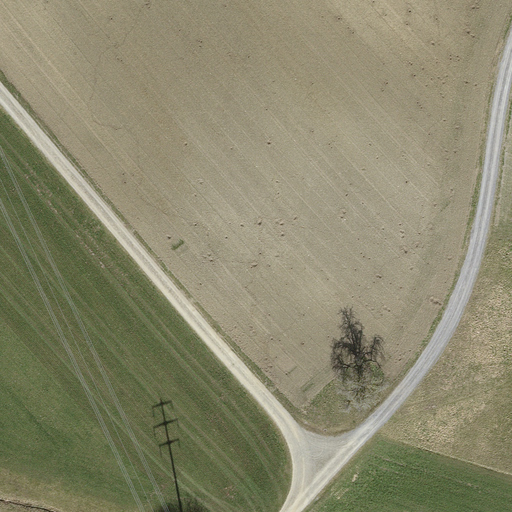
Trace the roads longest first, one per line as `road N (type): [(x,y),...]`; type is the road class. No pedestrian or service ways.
road 1 (track): [(300,511),(326,481),(295,435),(0,92)]
road 2 (track): [(326,481),(402,404),(455,328),(494,200),(511,79)]
